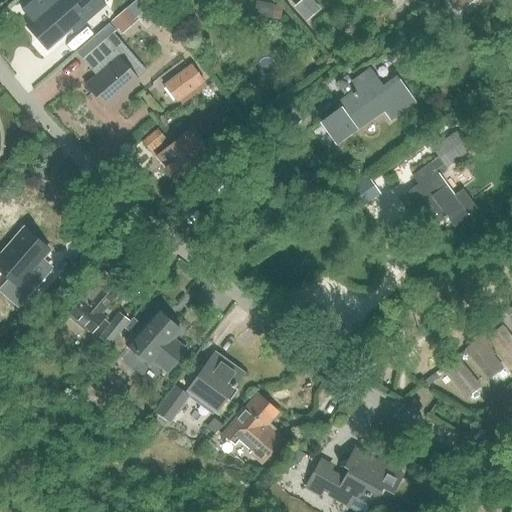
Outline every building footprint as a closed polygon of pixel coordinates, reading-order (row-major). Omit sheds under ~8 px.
[(32,22),(27,27),(46,49),(71,28),(75,32),(106,5),(101,0),(82,0),(77,5),(72,0),(33,0),(22,10),(32,22)] [(146,0),(135,0),(109,24),(115,32),(117,34),(151,5),(146,0)] [(301,0),(294,6),(306,21),(320,9),(311,0),(301,0)] [(445,0),(455,12),(470,0),(445,0)] [(253,15),(280,20),(283,6),(256,2),(253,15)] [(109,24),(75,53),(96,77),(86,86),(105,109),(138,81),(119,59),(104,42),(113,34),(115,32),(109,24)] [(165,85),(177,102),(203,83),(191,66),(185,70),(165,85)] [(342,108),(322,123),(337,144),(356,129),(357,130),(383,111),(390,121),(416,102),(396,75),(382,85),(369,67),(351,80),(347,75),(336,83),(345,95),(337,101),(342,108)] [(466,107),(454,114),(462,128),(474,121),(466,107)] [(293,109),(283,117),(290,127),(301,119),(293,109)] [(191,130),(171,146),(156,158),(174,180),(208,152),(191,130)] [(469,149),(456,131),(433,149),(446,166),(469,149)] [(143,143),(149,151),(162,141),(156,133),(143,143)] [(420,185),(410,192),(410,193),(421,208),(422,207),(435,225),(445,218),(446,220),(448,218),(450,221),(455,227),(477,209),(473,204),(460,187),(452,193),(437,172),(438,172),(436,170),(444,164),(439,157),(413,176),(420,185)] [(296,180),(307,196),(324,184),(313,168),(296,180)] [(346,191),(358,209),(379,194),(367,177),(346,191)] [(24,229),(0,255),(0,271),(9,279),(0,289),(0,290),(18,307),(51,270),(40,260),(49,250),(24,229)] [(81,281),(68,296),(77,303),(69,312),(94,333),(107,318),(101,314),(123,288),(110,277),(109,279),(103,273),(90,288),(81,281)] [(133,318),(124,328),(133,336),(126,344),(150,365),(154,361),(166,371),(185,350),(173,340),(180,331),(156,310),(142,326),(133,318)] [(100,338),(109,345),(128,321),(119,313),(100,338)] [(490,335),(511,361),(511,360),(511,337),(502,325),(490,335)] [(467,353),(489,380),(504,368),(494,356),(497,354),(492,348),(494,347),(481,331),(472,339),(477,345),(467,353)] [(186,392),(216,413),(242,375),(212,355),(186,392)] [(443,371),(466,399),(481,387),(458,359),(443,371)] [(436,372),(424,382),(427,386),(440,376),(436,372)] [(489,405),(500,416),(511,404),(511,384),(510,383),(489,405)] [(170,422),(188,396),(175,387),(157,413),(170,422)] [(249,453),(261,464),(282,440),(268,427),(280,412),(258,393),(221,434),(235,446),(239,440),(251,450),(249,453)] [(214,419),(207,427),(215,435),(222,426),(214,419)] [(501,425),(497,430),(504,436),(506,433),(511,438),(511,419),(504,428),(501,425)] [(393,492),(403,475),(355,449),(346,467),(353,471),(348,481),(329,471),(332,465),(322,459),(307,486),(322,494),(324,490),(363,511),(367,511),(382,486),(393,492)] [(297,450),(292,459),(299,463),(304,454),(297,450)]
